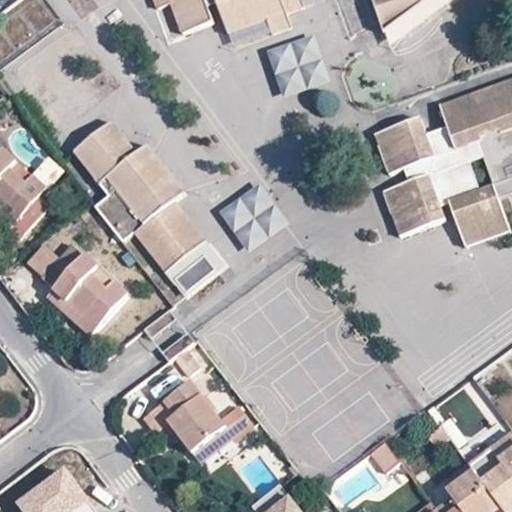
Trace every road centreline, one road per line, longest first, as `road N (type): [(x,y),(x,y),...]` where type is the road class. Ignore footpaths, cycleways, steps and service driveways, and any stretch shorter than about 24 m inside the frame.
road 1 (residential): [(153,511),(74,409)]
road 2 (residential): [(74,409),(0,312)]
